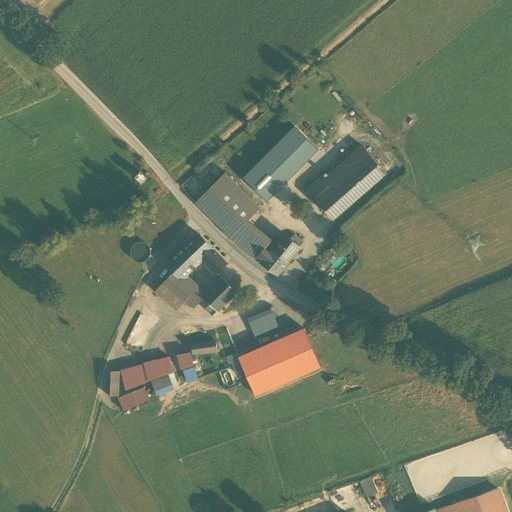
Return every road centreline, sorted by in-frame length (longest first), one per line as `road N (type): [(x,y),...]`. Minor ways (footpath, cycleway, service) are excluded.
road 1 (unclassified): [(511,402),(244,264),(197,216)]
road 2 (unclassified): [(49,511),(80,454),(147,275),(197,216)]
road 3 (unclassified): [(197,216),(0,18)]
